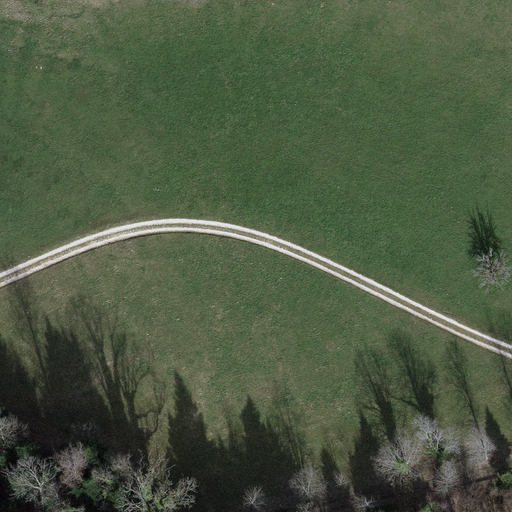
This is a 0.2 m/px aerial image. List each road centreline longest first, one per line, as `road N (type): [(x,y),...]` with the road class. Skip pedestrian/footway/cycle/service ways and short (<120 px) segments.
road 1 (track): [(511,355),(235,236),(148,230),(0,283)]
road 2 (track): [(511,462),(323,511)]
